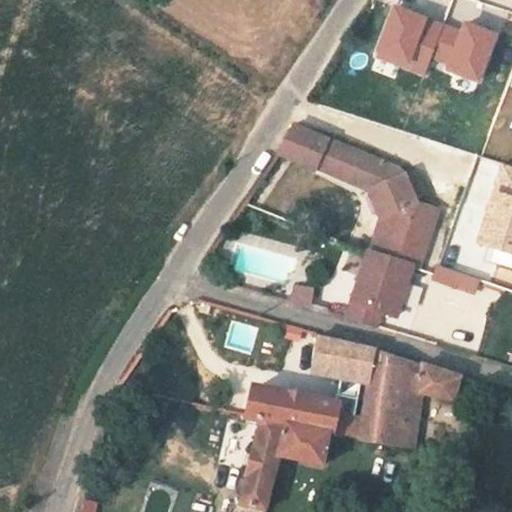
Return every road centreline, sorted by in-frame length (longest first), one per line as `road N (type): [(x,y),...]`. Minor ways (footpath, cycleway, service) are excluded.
road 1 (residential): [(168,280),(511,379)]
road 2 (residential): [(168,280),(347,0)]
road 3 (residential): [(58,511),(106,381),(168,280)]
